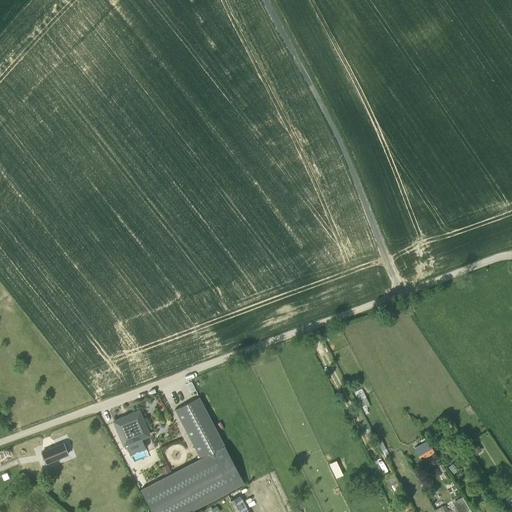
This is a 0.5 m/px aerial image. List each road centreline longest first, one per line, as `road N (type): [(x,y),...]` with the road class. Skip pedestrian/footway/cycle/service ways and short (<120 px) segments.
road 1 (unclassified): [(0,442),(401,293)]
road 2 (unclassified): [(401,293),(314,93),(257,0)]
